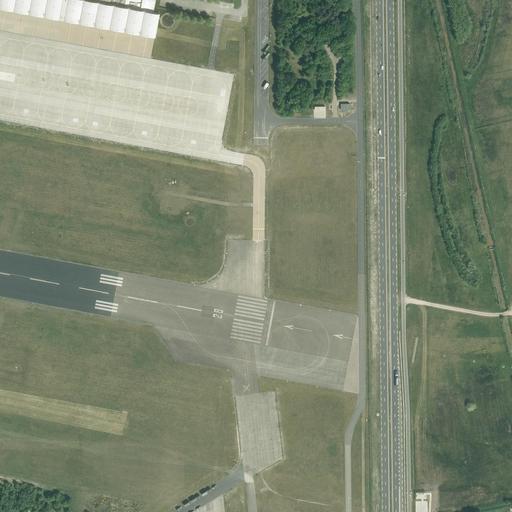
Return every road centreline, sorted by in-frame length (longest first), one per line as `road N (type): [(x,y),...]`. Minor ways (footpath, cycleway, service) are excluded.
road 1 (unclassified): [(348,511),(347,437),(361,401),(356,0)]
road 2 (primary): [(396,511),(390,0)]
road 3 (primary): [(380,0),(384,511)]
